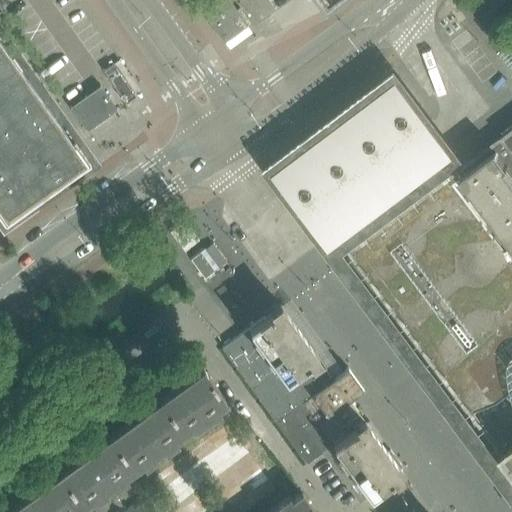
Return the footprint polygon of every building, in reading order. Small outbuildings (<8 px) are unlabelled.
[(247,25),(229,0),(217,0),(202,12),(223,41),(247,25)] [(0,67),(12,59),(0,41),(0,67)] [(511,43),(500,53),(511,67),(511,43)] [(492,60),(473,69),(426,105),(394,63),(380,74),(259,165),(290,206),(267,223),(484,511),(511,511),(511,249),(454,173),(468,162),(482,151),(493,143),(492,142),(492,140),(493,139),(493,137),(494,136),(495,135),(498,132),(493,125),(501,119),(511,86),(511,67),(508,63),(500,53),(498,55),(495,57),(492,60)] [(0,106),(31,85),(12,59),(0,67),(0,106)] [(103,71),(125,103),(135,96),(133,92),(138,89),(119,60),(103,71)] [(86,162),(31,85),(0,106),(0,183),(15,172),(34,199),(86,162)] [(117,109),(100,85),(70,107),(87,130),(117,109)] [(468,162),(454,173),(511,249),(511,128),(505,134),(493,143),(482,151),(468,162)] [(34,199),(15,172),(0,183),(0,211),(6,219),(34,199)] [(180,223),(169,230),(184,250),(194,242),(180,223)] [(200,251),(190,258),(204,278),(214,270),(200,251)] [(333,378),(316,353),(318,351),(306,334),(302,335),(289,318),(291,315),(285,305),(282,307),(280,305),(278,306),(275,304),(264,312),(265,315),(221,347),(275,421),(333,378)] [(225,398),(202,367),(160,398),(182,429),(225,398)] [(321,450),(363,419),(333,378),(275,421),(306,463),(322,451),(321,450)] [(133,465),(182,429),(160,398),(111,434),(133,465)] [(402,466),(390,450),(387,451),(379,440),(381,438),(369,421),(365,422),(363,419),(321,450),(322,451),(358,502),(386,482),(389,484),(400,476),(399,473),(401,471),(400,469),(402,466)] [(82,502),(133,465),(111,434),(60,471),(82,502)] [(13,511),(68,511),(82,502),(60,471),(10,508),(13,511)] [(315,511),(301,492),(273,511),(315,511)]
